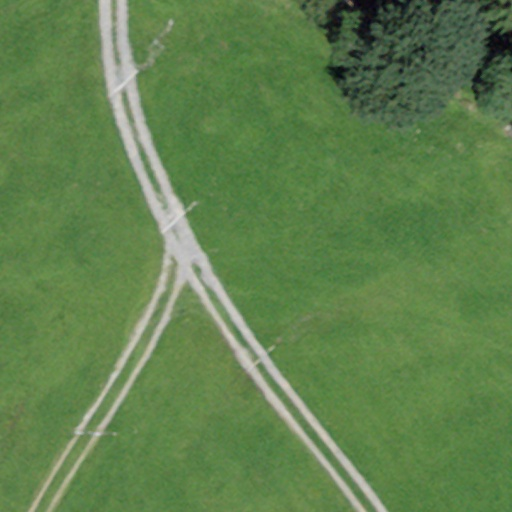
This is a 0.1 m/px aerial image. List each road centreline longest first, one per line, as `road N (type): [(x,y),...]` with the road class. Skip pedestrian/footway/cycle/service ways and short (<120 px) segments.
road 1 (track): [(368,511),(113,134),(107,0)]
road 2 (track): [(37,511),(167,295),(176,235)]
